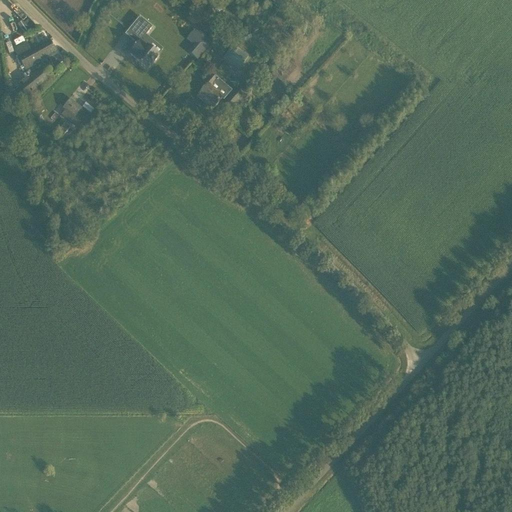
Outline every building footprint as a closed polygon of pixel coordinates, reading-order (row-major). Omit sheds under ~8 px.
[(192,26),(211,17),(206,6),(185,16),(192,26)] [(27,33),(35,27),(27,17),(19,24),(27,33)] [(159,57),(157,56),(147,47),(151,44),(144,38),(152,28),(140,17),(125,35),(136,44),(132,48),(133,49),(129,54),(136,60),(135,61),(147,71),(159,57)] [(193,32),(186,40),(203,54),(210,46),(193,32)] [(54,68),(62,63),(50,40),(34,49),(40,62),(48,57),(54,68)] [(233,46),(223,60),(239,71),(249,57),(233,46)] [(25,70),(40,62),(34,49),(31,51),(29,47),(25,50),(23,47),(15,52),(25,70)] [(28,78),(25,75),(19,81),(24,87),(12,98),(19,107),(54,79),(43,66),(28,78)] [(214,109),(222,99),(224,100),(232,91),(216,77),(214,79),(210,75),(204,83),(207,86),(197,97),(203,102),(204,101),(214,109)] [(226,102),(233,108),(243,95),(237,89),(226,102)] [(81,109),(70,100),(64,109),(66,110),(62,115),(76,127),(80,122),(75,117),(81,109)]
